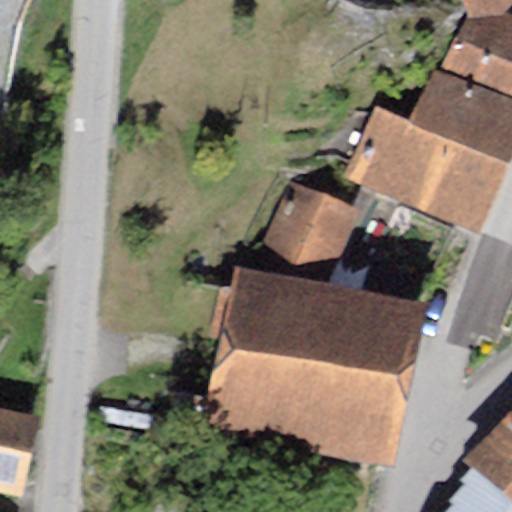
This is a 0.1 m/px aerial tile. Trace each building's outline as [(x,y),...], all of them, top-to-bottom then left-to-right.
[(511,97),(511,15),(506,12),(511,4),(511,0),(460,0),(468,16),(440,70),(511,97)] [(483,234),(511,164),(511,97),(440,70),(434,68),(408,121),(376,107),(347,177),(483,234)] [(359,211),(290,182),(260,253),(330,282),(359,211)] [(426,303),(234,267),(203,433),(395,469),(426,303)] [(0,491),(23,498),(40,416),(0,408),(0,491)] [(474,467),(511,503),(511,413),(467,460),(474,467)] [(511,511),(511,503),(474,467),(459,481),(464,485),(449,501),(452,505),(447,511),(511,511)] [(183,511),(181,511),(159,502),(151,511),(183,511)]
